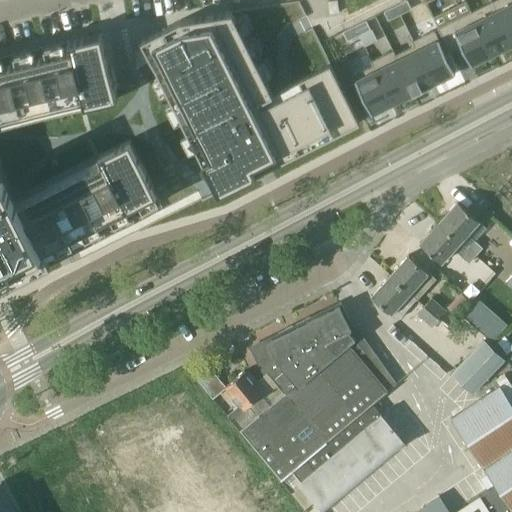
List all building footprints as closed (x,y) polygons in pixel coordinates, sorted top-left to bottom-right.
[(408,0),(396,6),(400,15),(412,9),(408,0)] [(511,0),(494,0),(491,2),(511,42),(511,0)] [(0,57),(0,291),(50,266),(198,192),(202,202),(218,193),(359,122),(330,64),(299,2),(232,12),(180,20),(141,40),(145,48),(133,55),(140,83),(116,89),(102,33),(68,41),(0,57)] [(511,42),(491,2),(471,12),(492,54),(511,44),(511,42)] [(396,6),(384,12),(388,21),(400,15),(396,6)] [(471,12),(437,28),(449,51),(461,45),(471,65),(492,54),(471,12)] [(366,20),(355,26),(359,35),(371,29),(366,20)] [(355,26),(343,32),(347,41),(359,35),(355,26)] [(413,41),(412,41),(414,45),(415,45),(434,84),(455,73),(434,30),(413,41)] [(395,55),(394,55),(413,93),(434,84),(415,45),(414,45),(395,55)] [(371,61),(373,65),(374,65),(393,103),(413,93),(394,54),(395,54),(393,50),(371,61)] [(373,65),(351,76),(370,115),(393,103),(374,65),(373,65)] [(460,241),(467,234),(479,221),(458,201),(439,222),(460,241)] [(420,242),(441,262),(460,241),(439,222),(420,242)] [(468,248),(475,255),(482,248),(475,241),(468,248)] [(475,255),(468,248),(461,255),(461,256),(469,262),(475,255)] [(409,255),(390,275),(416,299),(416,300),(424,291),(435,278),(428,272),(409,255)] [(446,277),(461,290),(469,281),(454,268),(446,277)] [(390,313),(397,319),(416,299),(390,275),(371,296),(390,313)] [(446,311),(431,297),(423,306),(438,319),(446,311)] [(468,314),(498,338),(509,325),(479,301),(468,314)] [(348,325),(339,305),(253,347),(265,371),(268,369),(286,391),(268,406),(259,395),(263,392),(243,369),(225,385),(235,396),(232,399),(238,406),(228,415),(305,508),(313,501),(322,511),(325,511),(407,444),(372,403),(396,383),(352,322),(348,325)] [(416,313),(431,327),(438,319),(423,306),(416,313)] [(472,393),(504,359),(483,339),(451,373),(472,393)] [(495,486),(455,511),(511,511),(511,403),(500,386),(451,418),(495,486)] [(98,469),(68,489),(83,511),(96,511),(118,498),(98,469)] [(185,511),(156,480),(120,511),(185,511)]
